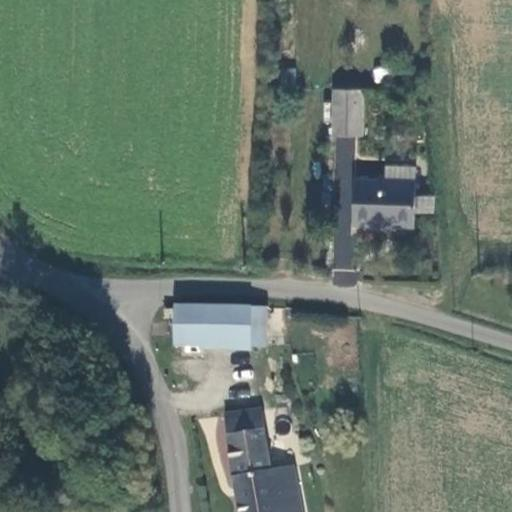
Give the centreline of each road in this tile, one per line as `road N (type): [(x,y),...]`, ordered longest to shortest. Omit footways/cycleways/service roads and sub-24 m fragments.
road 1 (unclassified): [(511,343),(300,288),(133,299)]
road 2 (unclassified): [(177,511),(172,448),(133,299)]
road 3 (unclassified): [(133,299),(22,266),(0,251)]
